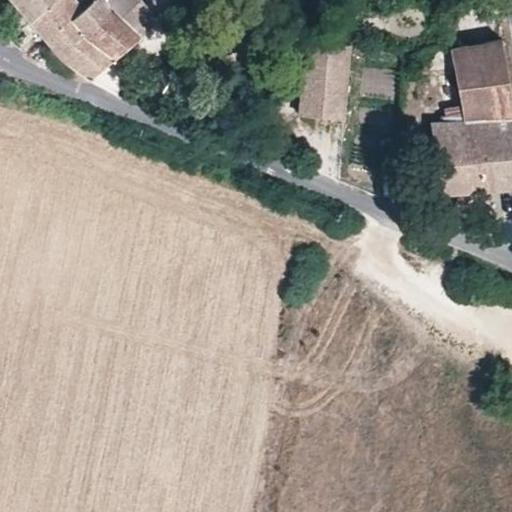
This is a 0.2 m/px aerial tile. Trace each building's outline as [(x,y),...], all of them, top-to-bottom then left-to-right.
[(11,0),(30,21),(54,0),(11,0)] [(83,9),(77,0),(54,0),(30,21),(48,40),(83,9)] [(113,13),(103,0),(92,0),(88,4),(83,9),(48,40),(60,54),(91,75),(138,34),(113,13)] [(141,0),(113,0),(135,19),(148,5),(141,0)] [(445,192),(511,185),(511,97),(501,40),(452,49),(465,120),(431,122),(445,192)] [(344,117),(350,45),(304,41),(298,113),(344,117)] [(400,145),(394,143),(391,151),(398,153),(400,145)]
